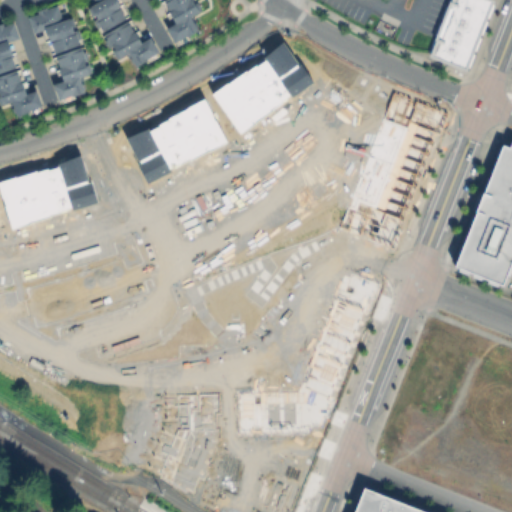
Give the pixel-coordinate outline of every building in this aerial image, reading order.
[(117,0),(141,42),(151,36),(162,56),(138,69),(131,56),(121,61),(90,5),(94,2),(92,0),(117,0)] [(196,0),(203,11),(194,16),(202,30),(177,45),(168,28),(175,24),(161,0),(196,0)] [(494,0),(497,1),(469,71),(432,57),(454,0),(494,0)] [(57,6),(62,21),(72,17),(91,74),(81,77),(86,93),(59,102),(53,84),(63,81),(46,30),(35,34),(28,17),(57,6)] [(12,44),(28,94),(36,91),(44,109),(21,120),(13,102),(2,106),(0,99),(0,26),(12,22),(19,42),(12,44)] [(511,261),(507,274),(505,273),(501,282),(458,265),(504,149),(511,153),(511,261)] [(351,511),(362,487),(426,511),(351,511)]
